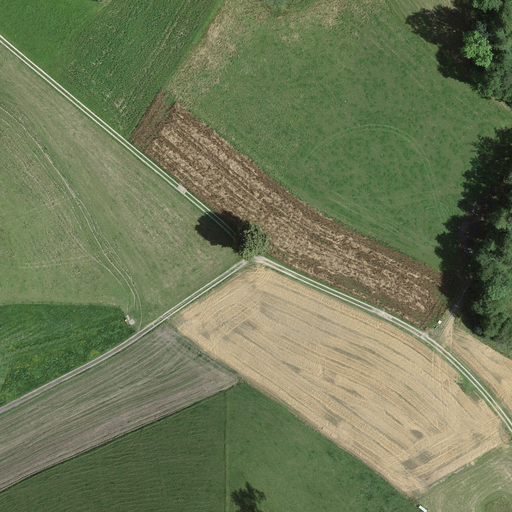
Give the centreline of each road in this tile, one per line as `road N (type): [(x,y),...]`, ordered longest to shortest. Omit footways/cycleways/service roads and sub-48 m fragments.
road 1 (track): [(0,410),(118,349),(256,255),(434,343),(511,429)]
road 2 (track): [(0,38),(256,255)]
road 3 (track): [(434,343),(511,165)]
